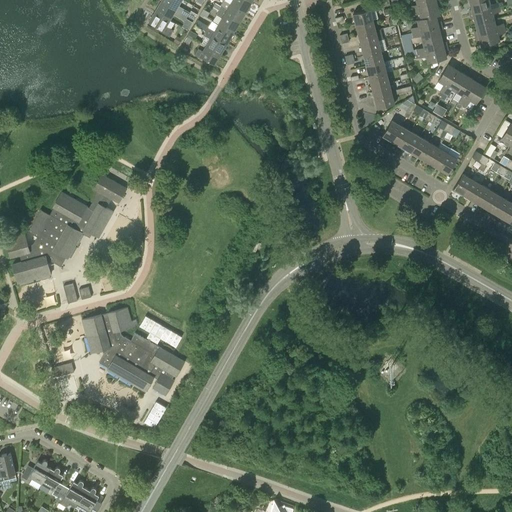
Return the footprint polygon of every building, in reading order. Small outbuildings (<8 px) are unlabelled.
[(180,0),(161,0),(161,1),(194,20),(196,16),(178,5),(180,0)] [(218,10),(239,23),(245,12),(230,4),(223,0),(220,6),(215,3),(212,7),(218,10)] [(232,0),(230,4),(245,12),(251,2),(247,0),(232,0)] [(415,0),(417,5),(409,6),(410,11),(439,3),(438,0),(415,0)] [(469,10),(470,14),(499,7),(497,3),(490,5),(488,0),(482,0),(469,3),(471,10),(469,10)] [(194,20),(161,1),(155,11),(169,20),(173,14),(179,17),(185,21),(187,17),(193,21),(194,20)] [(440,7),(439,3),(410,11),(411,15),(419,13),(420,19),(435,16),(439,15),(438,8),(440,7)] [(500,11),(499,7),(470,14),(471,18),(473,18),(475,24),(494,19),(492,13),(500,11)] [(377,19),(375,8),(352,14),(355,24),(372,20),(377,19)] [(209,13),(204,9),(201,14),(207,17),(209,13)] [(218,24),(232,33),(239,23),(218,10),(216,15),(222,18),(218,24)] [(165,26),(169,20),(155,11),(148,22),(160,29),(159,31),(166,35),(169,37),(173,31),(165,26)] [(410,28),(411,33),(441,25),(440,21),(437,22),(435,16),(420,19),(416,20),(418,26),(410,28)] [(474,31),(475,35),(504,28),(503,24),(495,26),(494,19),(475,24),(476,31),(474,31)] [(206,31),(208,27),(209,27),(197,20),(194,24),(206,31)] [(358,35),(375,30),(372,20),(355,24),(358,35)] [(206,31),(226,43),(232,33),(218,24),(214,31),(208,27),(206,31)] [(420,35),(422,41),(441,36),(439,30),(442,29),(441,25),(411,33),(413,37),(420,35)] [(505,32),(504,28),(475,35),(476,39),(478,39),(480,45),(499,41),(497,34),(505,32)] [(381,30),(375,31),(375,30),(358,35),(360,45),(378,41),(383,39),(381,30)] [(206,45),(220,54),(226,43),(206,31),(203,35),(209,39),(206,45)] [(416,49),(417,54),(446,46),(445,42),(442,43),(441,36),(422,41),(423,47),(416,49)] [(378,41),(360,45),(363,56),(380,51),(378,41)] [(214,64),(220,54),(206,45),(202,51),(198,49),(194,55),(201,59),(202,57),(214,64)] [(446,46),(417,54),(409,55),(411,60),(418,58),(426,56),(427,62),(446,57),(444,51),(447,50),(446,46)] [(380,51),(363,56),(366,66),(383,62),(380,51)] [(383,62),(366,66),(369,77),(386,72),(383,62)] [(439,91),(443,93),(458,68),(455,65),(454,68),(448,64),(438,81),(443,84),(439,91)] [(451,89),(456,92),(466,75),(461,72),(462,70),(458,68),(443,93),(447,95),(451,89)] [(386,72),(369,77),(371,87),(389,83),(386,72)] [(418,73),(412,78),(416,83),(422,78),(418,73)] [(458,102),(462,104),(477,79),(473,77),(472,79),(466,75),(456,92),(462,95),(458,102)] [(481,81),(477,79),(462,104),(465,107),(469,100),(475,103),(485,87),(479,83),(481,81)] [(389,83),(371,87),(374,98),(391,93),(389,83)] [(394,104),(391,93),(374,98),(377,108),(394,104)] [(428,121),(432,114),(423,109),(420,114),(419,116),(428,121)] [(382,135),(391,141),(401,126),(391,120),(382,135)] [(504,145),(508,147),(511,140),(511,123),(510,122),(501,137),(507,141),(504,145)] [(401,146),(410,131),(401,126),(391,141),(401,146)] [(410,152),(419,136),(410,131),(401,146),(410,152)] [(419,157),(428,142),(419,136),(410,152),(419,157)] [(429,163),(438,147),(428,142),(419,157),(429,163)] [(438,147),(429,163),(438,168),(447,153),(438,147)] [(473,158),(476,160),(481,163),(485,156),(476,152),(473,158)] [(457,159),(447,153),(438,168),(448,174),(457,159)] [(496,172),(500,165),(494,162),(490,169),(496,172)] [(453,189),(462,194),(471,179),(462,173),(453,189)] [(40,209),(28,231),(37,237),(33,244),(28,246),(23,228),(17,229),(19,234),(5,238),(10,256),(10,257),(19,254),(21,261),(12,264),(17,283),(50,274),(47,260),(51,259),(51,261),(60,266),(66,257),(67,258),(82,233),(89,237),(91,233),(98,237),(113,211),(106,207),(111,198),(118,202),(126,188),(101,174),(93,188),(98,191),(88,208),(86,207),(87,206),(61,192),(53,206),(54,207),(49,215),(41,210),(41,209),(40,209)] [(471,179),(462,194),(472,200),(481,184),(471,179)] [(481,184),(472,200),(481,205),(490,190),(481,184)] [(490,190),(481,205),(490,211),(499,195),(490,190)] [(499,195),(490,211),(499,216),(509,201),(499,195)] [(511,202),(509,201),(499,216),(509,222),(511,216),(511,202)] [(256,251),(260,243),(256,241),(250,251),(254,253),(256,251)] [(75,291),(73,283),(63,286),(65,293),(75,291)] [(101,314),(81,319),(91,352),(105,349),(106,352),(104,353),(99,362),(108,368),(107,369),(132,384),(145,391),(153,376),(157,378),(152,387),(165,395),(174,380),(171,378),(174,374),(176,376),(184,361),(157,345),(160,338),(176,347),(181,337),(145,316),(139,326),(150,332),(146,339),(134,333),(130,340),(121,335),(119,329),(137,325),(135,319),(131,321),(127,307),(108,312),(109,317),(102,319),(101,314)] [(74,372),(71,362),(63,364),(66,374),(74,372)] [(154,428),(166,407),(156,401),(144,422),(154,428)] [(0,481),(16,478),(10,453),(0,455),(0,481)] [(28,477),(41,484),(50,468),(46,465),(47,463),(47,462),(47,461),(46,461),(46,460),(45,460),(44,460),(43,460),(42,461),(41,463),(37,460),(33,468),(27,465),(21,476),(27,480),(28,477)] [(51,494),(57,497),(63,485),(58,482),(62,475),(58,472),(59,470),(60,470),(60,469),(59,468),(59,467),(58,467),(57,467),(56,467),(55,467),(55,468),(54,470),(50,468),(41,484),(53,491),(51,494)] [(71,504),(75,507),(86,488),(82,486),(83,484),(83,483),(83,482),(82,481),(81,480),(80,480),(79,481),(78,481),(77,483),(73,481),(69,488),(63,485),(57,497),(55,500),(60,502),(64,500),(66,506),(71,504)] [(86,488),(75,507),(78,509),(78,511),(77,511),(95,511),(99,506),(94,503),(98,495),(94,493),(95,491),(95,490),(95,489),(95,488),(94,488),(93,487),(92,487),(92,488),(91,488),(90,490),(86,488)] [(270,511),(291,511),(293,509),(285,506),(284,505),(278,508),(274,500),(270,511)]
